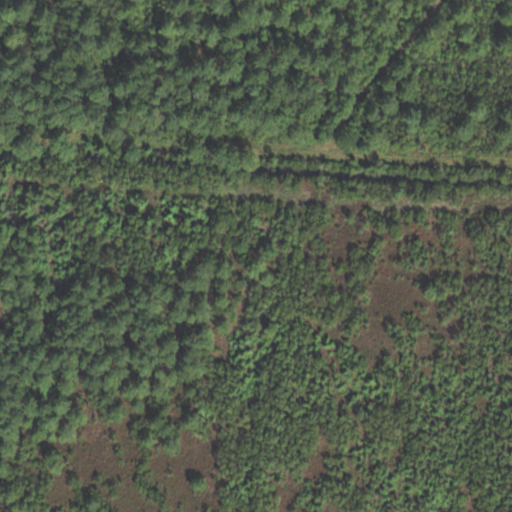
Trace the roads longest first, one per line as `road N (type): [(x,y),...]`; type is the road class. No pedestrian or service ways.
road 1 (track): [(0,130),(511,162)]
road 2 (track): [(0,175),(511,206)]
